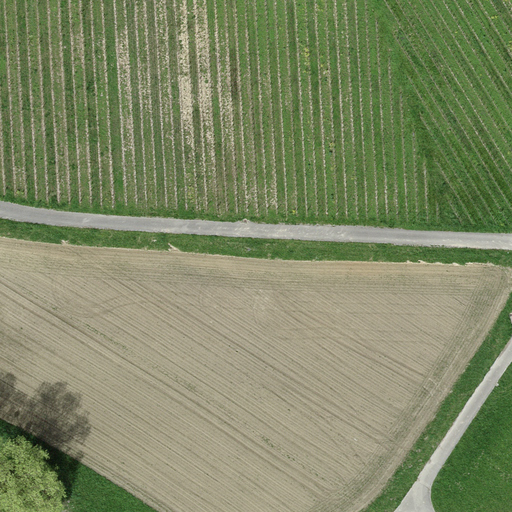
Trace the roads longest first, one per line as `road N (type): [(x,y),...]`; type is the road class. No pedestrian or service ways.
road 1 (track): [(511,240),(0,205)]
road 2 (track): [(414,504),(511,351)]
